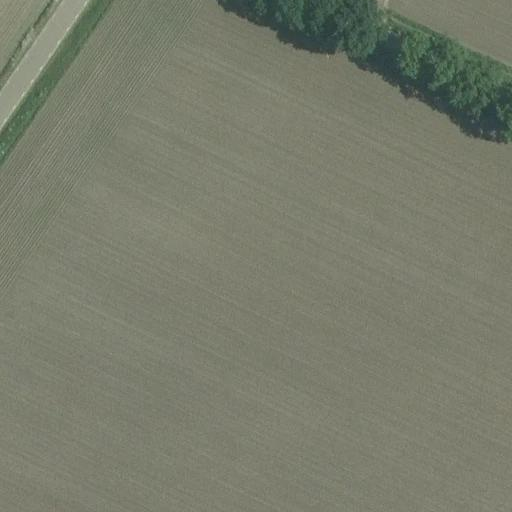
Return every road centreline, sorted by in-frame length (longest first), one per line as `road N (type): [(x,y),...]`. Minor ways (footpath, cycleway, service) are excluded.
road 1 (unclassified): [(511,97),(308,0)]
road 2 (unclassified): [(0,116),(81,0)]
